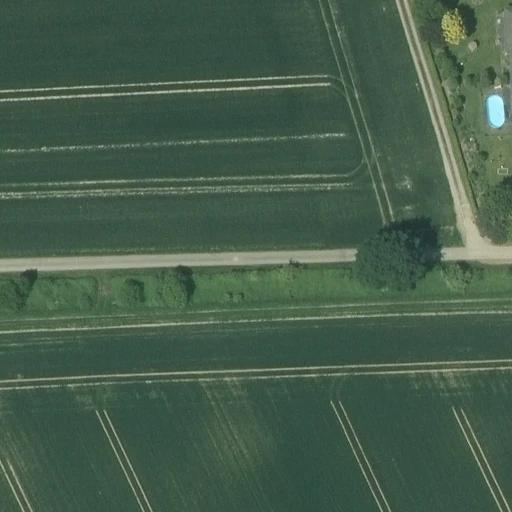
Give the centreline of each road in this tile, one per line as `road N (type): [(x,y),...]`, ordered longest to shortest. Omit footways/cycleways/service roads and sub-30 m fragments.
road 1 (track): [(511,303),(0,325)]
road 2 (track): [(0,267),(511,254)]
road 3 (track): [(481,254),(404,0)]
